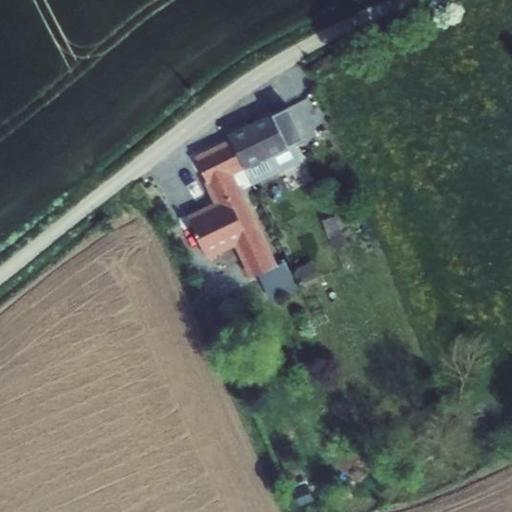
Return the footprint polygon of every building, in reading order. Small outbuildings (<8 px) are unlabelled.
[(228,135),(230,139),(244,169),(252,185),(253,186),(302,162),(294,145),(304,140),(288,108),(274,115),(272,113),(228,135)] [(234,175),(244,169),(230,139),(194,157),(206,182),(204,183),(213,203),(186,216),(191,225),(204,252),(208,260),(235,247),(249,279),(261,273),(278,266),(242,190),(241,191),(234,175)] [(241,191),(242,190),(252,185),(244,169),(234,175),(241,191)] [(321,211),(324,220),(337,216),(333,206),(321,211)] [(348,228),(343,213),(337,216),(324,220),(323,221),(334,252),(349,246),(343,230),(348,228)] [(204,252),(191,225),(186,227),(199,254),(204,252)] [(313,261),(296,269),(304,284),(320,278),(313,261)] [(278,266),(261,273),(274,301),(298,290),(285,262),(278,266)]
